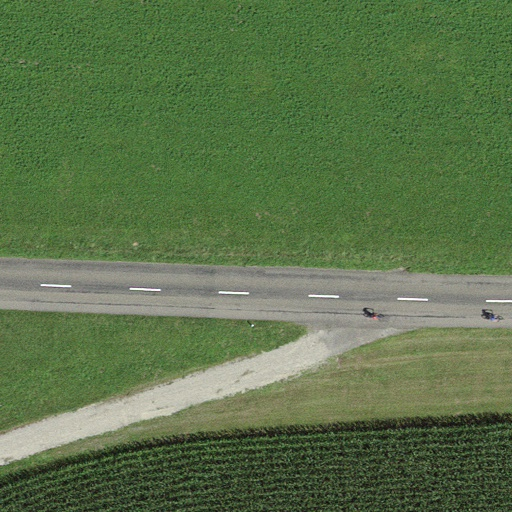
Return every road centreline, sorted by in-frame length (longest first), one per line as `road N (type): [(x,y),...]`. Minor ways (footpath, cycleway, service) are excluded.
road 1 (unclassified): [(511,304),(0,286)]
road 2 (track): [(0,455),(266,374),(429,304)]
